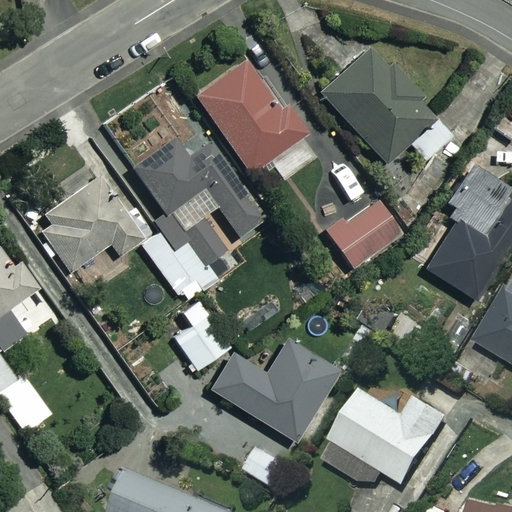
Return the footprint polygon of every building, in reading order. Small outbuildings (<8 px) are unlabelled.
[(375,44),(316,93),(380,164),(436,118),(375,44)] [(252,58),(196,99),(248,173),(305,133),(252,58)] [(511,99),(492,132),(511,144),(511,99)] [(191,153),(166,140),(117,178),(163,237),(143,253),(180,299),(198,285),(205,295),(221,282),(210,268),(234,249),(210,218),(218,212),(241,242),(262,225),(239,195),(237,173),(210,140),(191,153)] [(146,241),(91,164),(56,188),(62,195),(53,201),(57,206),(42,216),(49,226),(35,236),(66,278),(73,273),(83,286),(104,271),(96,261),(113,248),(121,259),(146,241)] [(478,306),(511,250),(511,193),(483,240),(455,222),(424,272),(478,306)] [(346,216),(325,231),(354,270),(403,233),(379,202),(351,223),(346,216)] [(0,390),(17,380),(2,356),(46,328),(29,300),(43,291),(24,261),(15,267),(3,247),(0,248),(0,390)] [(511,296),(482,349),(511,366),(511,296)] [(231,349),(201,302),(181,315),(190,329),(173,340),(195,373),(231,349)] [(297,444),(335,371),(281,344),(266,373),(230,355),(208,398),(297,444)] [(411,419),(366,392),(335,443),(338,445),(328,462),(377,491),(386,476),(409,490),(423,467),(426,469),(450,430),(446,428),(452,418),(422,400),(411,419)] [(290,465),(263,449),(249,472),(276,488),(290,465)] [(227,511),(132,473),(115,511),(227,511)]
